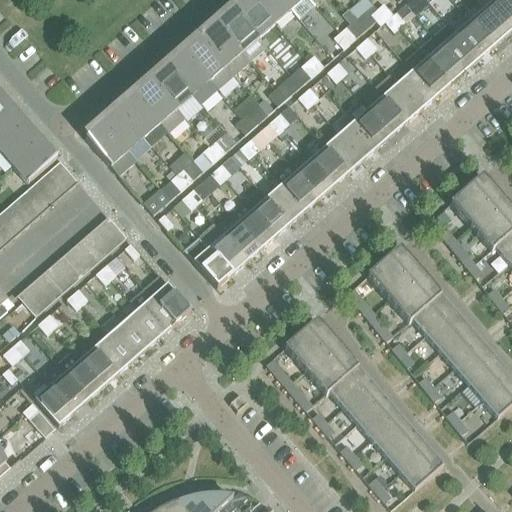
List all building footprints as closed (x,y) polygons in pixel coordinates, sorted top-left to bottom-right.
[(250,0),(246,0),(233,12),(258,41),(274,27),(250,0)] [(279,0),(250,0),(274,27),(291,13),(279,0)] [(279,0),(291,13),(299,23),(316,8),(308,0),(279,0)] [(366,0),(350,14),(358,22),(367,33),(376,25),(371,20),(378,14),(372,7),(366,0)] [(414,0),(405,8),(414,19),(423,11),(429,6),(423,0),(414,0)] [(511,14),(499,0),(497,0),(484,11),(508,38),(511,34),(511,14)] [(511,0),(499,0),(511,14),(511,0)] [(384,8),(378,14),(387,25),(391,22),(394,19),(384,8)] [(484,11),(470,24),(493,51),(508,38),(484,11)] [(233,12),(217,26),(250,65),(267,51),(258,41),(233,12)] [(381,30),(384,28),(387,25),(378,14),(371,20),(376,25),(381,30)] [(397,16),(394,19),(391,22),(400,32),(406,27),(397,16)] [(358,22),(347,32),(356,42),(367,33),(358,22)] [(387,25),(384,28),(393,38),(400,32),(391,22),(387,25)] [(470,24),(455,36),(479,63),(493,51),(470,24)] [(217,26),(200,41),(234,80),(250,65),(217,26)] [(448,28),(433,41),(464,76),(479,63),(455,36),(448,28)] [(347,32),(341,37),(350,48),(356,42),(347,32)] [(350,48),(341,37),(334,43),(343,53),(350,48)] [(200,41),(184,55),(209,84),(217,94),(234,80),(200,41)] [(433,41),(419,54),(449,89),(464,76),(433,41)] [(367,42),(362,47),(371,57),(377,52),(367,42)] [(371,57),(362,47),(356,52),(365,63),(371,57)] [(404,66),(411,75),(435,102),(449,89),(419,54),(404,66)] [(184,55),(167,70),(192,99),(209,84),(184,55)] [(314,60),(308,66),(317,76),(324,71),(314,60)] [(301,71),(292,80),(301,90),(317,76),(308,66),(301,71)] [(338,67),(333,72),(342,83),(348,77),(338,67)] [(167,70),(151,84),(176,113),(192,99),(167,70)] [(342,83),(333,72),(327,77),(336,88),(342,83)] [(411,75),(397,87),(420,114),(435,102),(411,75)] [(390,79),(375,92),(406,127),(420,114),(397,87),(390,79)] [(292,80),(275,94),(284,105),(301,90),(292,80)] [(151,84),(135,98),(160,127),(169,137),(185,123),(176,113),(151,84)] [(310,92),(304,97),(313,108),(319,103),(310,92)] [(375,92),(361,104),(391,139),(406,127),(375,92)] [(284,105),(275,94),(269,100),(278,110),(284,105)] [(0,123),(14,112),(0,95),(0,123)] [(313,108),(304,97),(298,102),(307,113),(313,108)] [(135,98),(118,112),(144,141),(160,127),(135,98)] [(346,117),(353,125),(377,152),(391,139),(361,104),(346,117)] [(0,123),(0,152),(28,128),(14,112),(0,123)] [(118,112),(102,126),(127,155),(144,141),(118,112)] [(249,117),(242,123),(251,133),(258,128),(249,117)] [(280,118),(274,123),(283,133),(289,128),(280,118)] [(251,133),(242,123),(236,128),(245,139),(251,133)] [(274,123),(268,128),(277,138),(281,143),(286,139),(282,134),(283,133),(274,123)] [(353,125),(339,138),(362,165),(377,152),(353,125)] [(102,126),(85,141),(111,170),(119,180),(120,179),(136,165),(127,155),(102,126)] [(0,152),(0,154),(13,169),(42,144),(28,128),(0,152)] [(226,137),(216,145),(225,156),(235,147),(226,137)] [(339,138),(324,150),(348,177),(362,165),(339,138)] [(251,143),(245,148),(254,159),(260,153),(251,143)] [(42,144),(13,169),(28,186),(57,161),(42,144)] [(216,145),(210,151),(219,162),(225,156),(216,145)] [(254,159),(245,148),(239,153),(248,164),(254,159)] [(324,150),(309,164),(333,191),(348,177),(324,150)] [(210,151),(193,165),(203,176),(219,162),(210,151)] [(302,155),(288,168),(318,203),(333,191),(309,164),(302,155)] [(222,168),(216,173),(225,184),(231,179),(228,175),(236,168),(230,161),(222,168)] [(60,165),(51,173),(69,194),(79,186),(78,185),(78,186),(60,165)] [(193,165),(177,179),(186,190),(203,176),(193,165)] [(273,180),(281,189),(304,216),(318,203),(288,168),(273,180)] [(51,173),(42,181),(60,202),(69,194),(51,173)] [(225,184),(216,173),(210,178),(220,189),(225,184)] [(171,185),(161,193),(170,204),(186,190),(177,179),(171,185)] [(450,207),(491,254),(494,251),(511,271),(511,214),(482,180),(450,207)] [(42,181),(33,189),(51,210),(60,202),(42,181)] [(193,193),(188,198),(197,209),(202,204),(211,197),(202,186),(193,193)] [(33,189),(23,197),(42,218),(51,210),(33,189)] [(281,189),(266,201),(289,228),(304,216),(281,189)] [(160,193),(143,208),(145,210),(147,212),(153,219),(153,218),(160,213),(170,204),(161,193),(160,193)] [(260,194),(246,207),(275,241),(289,228),(266,201),(260,194)] [(23,197),(14,205),(33,226),(42,218),(23,197)] [(197,209),(187,198),(181,203),(191,214),(197,209)] [(14,205),(5,213),(24,234),(33,226),(14,205)] [(246,207),(231,219),(261,253),(275,241),(246,207)] [(5,213),(0,217),(0,224),(14,242),(24,234),(5,213)] [(173,229),(164,219),(158,224),(167,234),(173,229)] [(217,232),(223,239),(246,266),(261,253),(231,219),(217,232)] [(108,220),(99,228),(117,250),(126,242),(109,221),(108,220)] [(438,236),(445,230),(437,220),(430,225),(438,236)] [(0,224),(0,243),(5,249),(14,242),(0,224)] [(99,228),(90,236),(108,257),(117,250),(99,228)] [(445,245),(453,239),(445,230),(438,236),(445,245)] [(90,236),(81,244),(99,265),(108,257),(90,236)] [(223,239),(209,252),(232,278),(246,266),(223,239)] [(453,255),(460,249),(453,239),(445,245),(453,255)] [(232,278),(209,252),(199,241),(184,254),(216,292),(232,278)] [(81,244),(72,252),(90,273),(99,265),(81,244)] [(130,248),(124,253),(134,263),(140,258),(130,248)] [(460,264),(468,258),(460,249),(453,255),(460,264)] [(72,252),(62,260),(81,281),(90,273),(72,252)] [(411,323),(497,422),(511,408),(511,381),(399,252),(368,279),(408,326),(411,323)] [(460,264),(468,273),(475,268),(468,258),(460,264)] [(62,260),(53,268),(72,289),(81,281),(62,260)] [(53,268),(44,275),(63,297),(72,289),(53,268)] [(107,268),(101,273),(110,283),(116,278),(107,268)] [(483,277),(475,268),(468,273),(475,283),(483,277)] [(110,283),(101,273),(95,278),(105,289),(110,283)] [(44,275),(35,283),(54,305),(63,297),(44,275)] [(159,279),(144,292),(175,328),(190,315),(159,279)] [(35,283),(26,291),(45,312),(54,305),(35,283)] [(26,291),(17,299),(18,300),(35,320),(45,312),(26,291)] [(346,297),(355,308),(362,302),(354,291),(346,297)] [(129,305),(137,314),(160,341),(175,328),(144,292),(129,305)] [(487,298),(495,307),(502,301),(494,292),(487,298)] [(78,293),(72,298),(81,309),(87,303),(78,293)] [(81,309),(72,298),(66,303),(76,314),(81,309)] [(502,301),(495,307),(502,317),(510,311),(502,301)] [(355,308),(363,317),(370,311),(362,302),(355,308)] [(363,317),(370,327),(378,321),(370,311),(363,317)] [(137,314),(123,327),(146,354),(160,341),(137,314)] [(49,318),(43,323),(52,334),(58,329),(49,318)] [(370,327),(378,336),(385,330),(378,321),(370,327)] [(52,334),(43,323),(37,328),(47,339),(52,334)] [(329,396),(414,494),(443,469),(316,324),(285,352),(326,398),(329,396)] [(14,327),(3,337),(9,344),(20,335),(14,327)] [(123,327),(108,339),(132,366),(146,354),(123,327)] [(385,330),(378,336),(385,346),(393,340),(385,330)] [(108,339),(94,352),(117,379),(132,366),(108,339)] [(20,343),(14,348),(23,359),(29,354),(20,343)] [(391,353),(399,362),(406,356),(398,347),(391,353)] [(14,348),(9,353),(18,364),(23,359),(14,348)] [(94,352),(79,365),(103,391),(117,379),(94,352)] [(18,364),(9,353),(3,358),(12,369),(18,364)] [(71,356),(57,368),(88,404),(103,391),(79,365),(71,356)] [(406,356),(399,362),(406,372),(414,366),(406,356)] [(273,362),(265,368),(306,415),(313,409),(273,362)] [(42,381),(50,390),(74,417),(88,404),(57,368),(42,381)] [(2,378),(11,388),(17,383),(8,372),(2,378)] [(418,386),(426,396),(433,390),(426,380),(418,386)] [(74,417),(50,390),(35,403),(58,430),(74,417)] [(433,390),(426,396),(433,405),(441,399),(433,390)] [(237,414),(236,415),(236,416),(248,406),(247,405),(246,406),(240,399),(241,398),(240,397),(229,407),(230,408),(231,407),(237,414)] [(22,416),(29,423),(39,415),(32,407),(22,416)] [(445,420),(453,430),(460,424),(453,414),(445,420)] [(39,415),(29,423),(45,442),(55,433),(39,415)] [(312,422),(319,431),(327,425),(319,416),(312,422)] [(460,424),(453,430),(461,439),(468,433),(460,424)] [(327,425),(319,431),(327,441),(335,435),(327,425)] [(340,455),(348,464),(355,458),(347,449),(340,455)] [(0,451),(0,480),(10,472),(5,466),(7,465),(0,451)] [(355,458),(348,464),(355,474),(363,467),(355,458)] [(368,488),(376,497),(383,491),(375,482),(368,488)] [(383,491),(376,497),(384,506),(391,500),(383,491)] [(179,504),(185,511),(232,511),(234,510),(229,504),(233,501),(224,499),(205,499),(198,499),(184,502),(179,504)]
